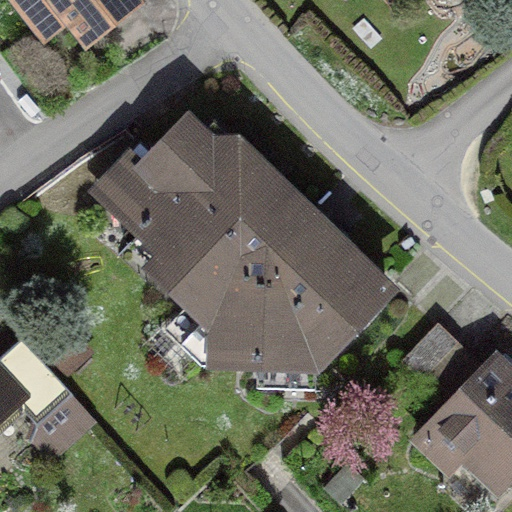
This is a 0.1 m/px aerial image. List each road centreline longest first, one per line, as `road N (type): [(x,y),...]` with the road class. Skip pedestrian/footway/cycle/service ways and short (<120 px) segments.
road 1 (residential): [(0,189),(130,91),(239,26)]
road 2 (residential): [(239,26),(391,178)]
road 3 (residential): [(391,178),(511,277)]
road 4 (residential): [(391,178),(511,83)]
